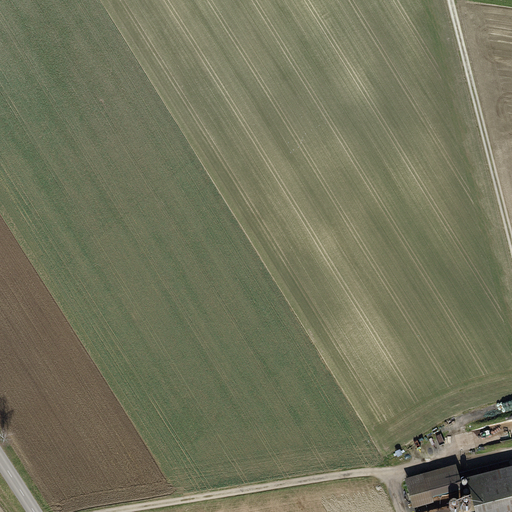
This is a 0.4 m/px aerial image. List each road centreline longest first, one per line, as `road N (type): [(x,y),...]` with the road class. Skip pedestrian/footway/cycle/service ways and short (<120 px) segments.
road 1 (track): [(112,511),(511,455)]
road 2 (track): [(455,0),(511,223)]
